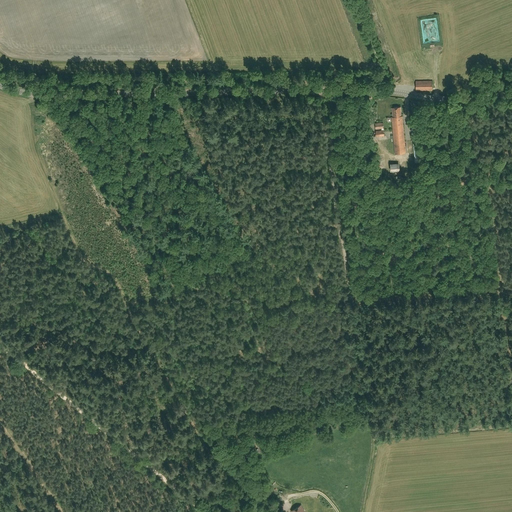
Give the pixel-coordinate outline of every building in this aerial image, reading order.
[(415,91),(432,90),(432,80),(415,81),(415,91)] [(391,117),(394,154),(405,153),(402,116),(401,116),(400,107),(392,108),(392,117),(391,117)] [(410,119),(415,162),(421,161),(416,119),(410,119)] [(259,453),(265,450),(262,443),(256,445),(259,453)] [(246,458),(253,469),(255,467),(247,454),(243,456),(245,459),(246,458)]
